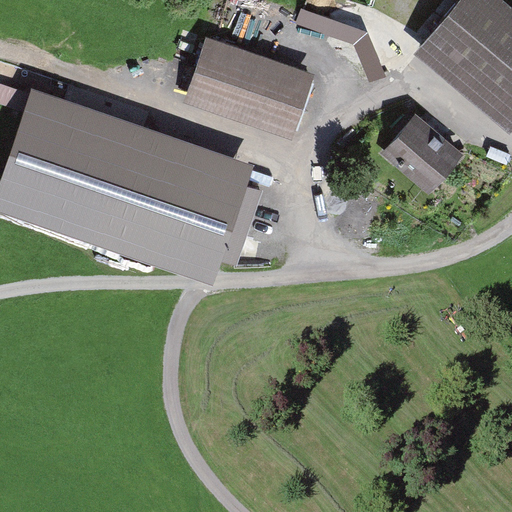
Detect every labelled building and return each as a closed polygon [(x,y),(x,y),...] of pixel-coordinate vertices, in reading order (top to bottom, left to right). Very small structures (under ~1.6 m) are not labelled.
[(511,12),(494,0),(444,0),(404,46),(504,130),(511,120),(511,12)] [(303,5),(296,24),(356,45),(363,26),(303,5)] [(371,34),(355,41),(371,78),(387,71),(371,34)] [(307,74),(199,37),(178,99),(286,135),(307,74)] [(410,111),(374,154),(428,199),(463,156),(410,111)]
